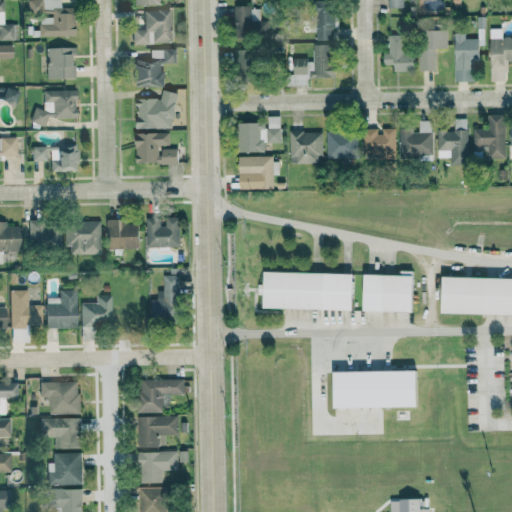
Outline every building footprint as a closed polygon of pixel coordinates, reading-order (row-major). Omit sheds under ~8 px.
[(0,0),(0,40),(13,40),(12,23),(3,23),(2,0),(0,0)] [(26,0),(27,15),(37,15),(38,37),(73,35),(72,7),(59,7),(58,0),(26,0)] [(315,39),(334,38),(331,0),(326,0),(313,1),(315,39)] [(233,6),(232,35),(269,36),(269,21),(259,21),(260,7),(233,6)] [(131,44),(169,44),(170,10),(143,10),(143,29),(132,29),(131,44)] [(500,28),(489,29),(490,81),(506,80),(506,60),(511,60),(511,37),(501,38),(500,28)] [(419,70),(434,70),(434,48),(446,48),(446,30),(418,30),(419,70)] [(454,81),(473,81),(472,61),(478,60),(478,38),(464,38),(464,33),(453,33),(454,81)] [(388,51),(382,51),(383,65),(393,64),(393,71),(414,71),(414,52),(404,53),(404,34),(388,35),(388,51)] [(0,57),(11,58),(11,44),(0,44),(0,57)] [(334,77),(333,44),(313,44),(313,59),(292,59),(293,74),(309,74),(309,77),(334,77)] [(45,78),(72,78),(72,47),(45,47),(45,78)] [(259,58),(251,57),(251,48),(236,47),(234,81),(258,82),(259,58)] [(162,85),(161,63),(175,62),(175,48),(149,49),(149,60),(132,61),(133,86),(162,85)] [(18,89),(4,88),(2,103),(16,105),(18,89)] [(75,90),(42,90),(42,108),(31,108),(31,124),(45,124),(45,117),(75,117),(75,90)] [(135,128),(170,128),(169,115),(157,115),(157,106),(175,106),(175,91),(160,91),(160,98),(135,98),(135,128)] [(473,128),(473,150),(485,151),(485,158),(504,158),(504,114),(487,114),(487,128),(473,128)] [(266,122),(236,122),(237,152),(264,152),(264,143),(280,143),(279,116),(266,116),(266,122)] [(437,130),(437,157),(451,157),(451,163),(467,163),(467,118),(453,118),(453,130),(437,130)] [(398,129),(399,156),(432,156),(431,121),(418,121),(418,129),(398,129)] [(394,128),(379,128),(363,129),(363,154),(378,153),(378,159),(395,159),(394,128)] [(289,164),(322,163),(321,131),(289,132),(289,164)] [(355,131),(325,132),(326,159),(356,158),(355,131)] [(134,133),(135,163),(177,162),(177,148),(159,149),(159,145),(169,145),(168,132),(134,133)] [(0,137),(0,155),(16,155),(15,137),(0,137)] [(48,145),(49,171),(76,171),(75,144),(48,145)] [(31,161),(45,160),(45,146),(31,146),(31,161)] [(272,188),(272,175),(276,175),(276,156),(238,156),(239,189),(272,188)] [(146,247),(179,246),(178,216),(165,217),(165,225),(159,225),(159,217),(145,217),(146,247)] [(125,218),(105,219),(106,249),(138,248),(137,223),(125,223),(125,218)] [(98,220),(63,221),(63,245),(68,245),(68,254),(99,253),(98,220)] [(0,250),(18,250),(18,226),(5,226),(5,221),(0,221),(0,250)] [(58,249),(59,222),(28,222),(27,249),(58,249)] [(362,311),(411,312),(412,271),(400,270),(400,275),(363,274),(362,311)] [(351,310),(352,273),(263,271),(262,308),(351,310)] [(178,275),(162,275),(163,290),(156,290),(156,299),(149,299),(150,321),(179,320),(178,275)] [(441,313),(511,314),(511,277),(442,276),(441,313)] [(8,290),(9,327),(40,327),(40,304),(27,304),(26,289),(8,290)] [(75,328),(75,289),(58,289),(58,298),(45,298),(45,327),(75,328)] [(110,295),(94,295),(94,302),(80,302),(80,340),(91,340),(91,325),(110,325),(110,295)] [(416,406),(416,370),(332,371),(333,407),(416,406)] [(161,412),(161,393),(183,394),(183,379),(138,379),(137,412),(161,412)] [(78,414),(78,381),(39,381),(39,396),(49,396),(48,413),(78,414)] [(0,397),(16,397),(16,382),(0,382),(0,397)] [(177,416),(136,416),(137,447),(157,446),(157,435),(177,434),(177,416)] [(39,418),(39,437),(53,437),(53,448),(80,448),(79,417),(39,418)] [(9,418),(0,418),(0,436),(9,436),(9,418)] [(138,451),(138,483),(160,482),(160,470),(176,470),(176,451),(138,451)] [(47,485),(81,484),(80,452),(52,452),(53,463),(47,463),(47,485)] [(0,453),(0,472),(10,472),(10,453),(0,453)] [(167,511),(168,486),(137,487),(137,511),(167,511)] [(80,511),(80,488),(47,488),(47,507),(60,507),(60,511),(80,511)] [(0,489),(0,511),(1,511),(1,506),(10,506),(10,489),(0,489)] [(389,511),(429,511),(430,509),(420,509),(420,499),(390,499),(389,511)]
